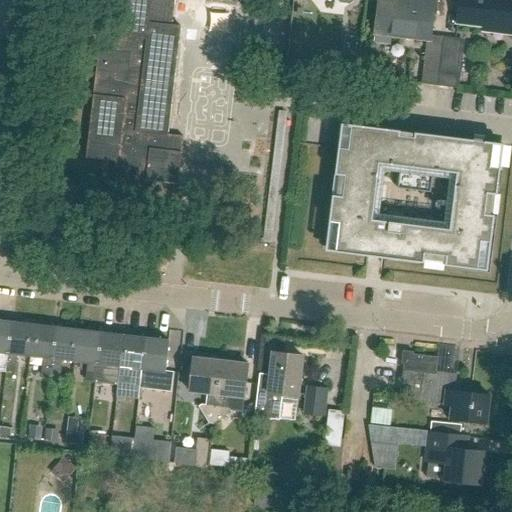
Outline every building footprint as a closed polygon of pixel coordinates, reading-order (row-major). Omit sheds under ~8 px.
[(168,135),(181,26),(172,25),(174,0),(119,0),(113,50),(99,48),(87,158),(116,162),(114,177),(178,185),(183,137),(168,135)] [(408,0),(408,2),(393,0),(374,0),(371,33),(427,40),(422,84),(437,86),(443,37),(431,35),(435,0),(408,0)] [(511,34),(511,0),(459,0),(457,22),(485,26),(484,31),(511,34)] [(458,89),(460,75),(461,62),(453,61),(456,39),(444,37),(438,86),(458,89)] [(287,108),(279,107),(263,243),(271,244),(287,108)] [(495,215),(485,214),(487,193),(497,195),(500,168),(503,144),(438,136),(405,132),(405,134),(400,134),(400,131),(342,124),(342,126),(339,148),(335,175),(346,176),(343,196),(333,195),(330,222),(326,251),(368,256),(369,256),(385,258),(424,263),(425,253),(446,256),(446,263),(445,266),(488,271),(491,242),(495,215)] [(5,371),(11,322),(0,320),(0,371),(5,372),(5,371)] [(16,354),(30,356),(33,325),(11,322),(5,371),(14,372),(16,354)] [(50,377),(56,327),(33,325),(30,356),(42,358),(40,375),(50,377)] [(74,361),(78,330),(56,327),(50,377),(59,378),(61,360),(74,361)] [(94,382),(100,332),(78,330),(74,361),(87,363),(85,381),(94,382)] [(116,386),(119,367),(122,335),(100,332),(94,382),(94,383),(116,386)] [(139,387),(145,338),(122,335),(119,367),(132,368),(129,386),(139,387)] [(168,340),(145,338),(139,387),(139,388),(170,392),(173,372),(164,371),(168,340)] [(258,383),(254,417),(278,419),(281,394),(297,396),(302,356),(273,352),(269,385),(258,383)] [(412,355),(407,354),(404,359),(404,363),(399,400),(451,406),(450,419),(485,423),(489,396),(454,392),(456,375),(436,372),(438,358),(412,355)] [(211,439),(213,424),(221,357),(216,357),(216,360),(193,357),(189,390),(207,392),(206,404),(202,404),(188,413),(203,438),(211,439)] [(225,361),(225,358),(221,357),(213,424),(216,425),(231,411),(242,412),(248,364),(225,361)] [(325,417),(329,388),(307,386),(303,415),(325,417)] [(329,443),(339,444),(342,412),(329,410),(325,445),(328,445),(329,443)] [(136,426),(133,458),(169,462),(171,442),(153,440),(155,429),(136,426)] [(11,429),(0,427),(0,435),(10,437),(11,429)] [(42,429),(30,428),(29,438),(41,440),(42,429)] [(58,432),(46,430),(45,439),(57,441),(58,432)] [(83,434),(67,432),(66,442),(81,444),(83,434)] [(479,484),(483,452),(467,451),(468,437),(429,433),(426,461),(446,463),(445,480),(479,484)] [(104,436),(91,434),(90,445),(102,447),(104,436)] [(198,438),(194,466),(206,467),(209,440),(198,438)] [(111,439),(109,455),(131,458),(133,442),(111,439)] [(229,452),(211,449),(210,464),(246,469),(247,459),(228,457),(229,452)] [(63,459),(53,470),(63,480),(74,469),(63,459)]
